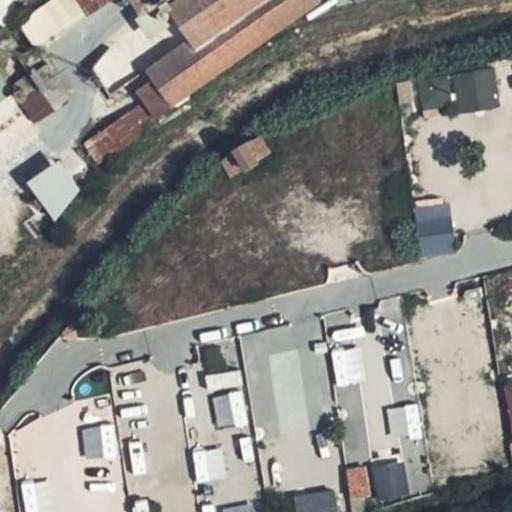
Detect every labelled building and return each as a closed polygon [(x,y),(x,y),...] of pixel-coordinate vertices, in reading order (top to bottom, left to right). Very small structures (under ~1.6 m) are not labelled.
[(0,0),(0,17),(17,10),(12,0),(0,0)] [(19,59),(29,75),(41,94),(59,82),(37,49),(114,0),(48,0),(17,20),(35,48),(19,59)] [(144,0),(150,8),(162,0),(144,0)] [(145,70),(153,82),(170,106),(319,1),(318,0),(267,0),(195,50),(188,40),(145,70)] [(176,0),(168,6),(188,40),(195,50),(267,0),(176,0)] [(12,43),(2,31),(0,31),(0,58),(4,64),(7,62),(12,43)] [(109,86),(126,68),(108,51),(91,68),(109,86)] [(494,70),(417,76),(421,114),(497,108),(494,70)] [(41,94),(29,75),(8,90),(33,125),(71,100),(59,82),(41,94)] [(143,104),(152,118),(170,106),(153,82),(136,92),(143,104)] [(97,166),(157,127),(152,118),(143,104),(83,145),(97,166)] [(245,169),(255,159),(246,148),(234,159),(245,169)] [(59,159),(26,180),(49,216),(82,195),(59,159)] [(50,218),(37,197),(25,204),(39,225),(50,218)] [(449,203),(415,206),(419,256),(454,253),(449,203)] [(295,327),(243,333),(253,439),(306,434),(295,327)] [(365,382),(362,347),(331,350),(334,384),(365,382)] [(358,405),(340,407),(345,463),(369,461),(363,401),(368,401),(366,382),(356,383),(358,405)] [(218,427),(246,423),(241,392),(213,396),(218,427)] [(387,407),(390,439),(421,436),(418,405),(387,407)] [(222,447),(194,450),(197,481),(225,479),(222,447)] [(403,461),(370,467),(377,500),(409,494),(403,461)] [(347,469),(349,498),(371,496),(368,467),(347,469)] [(48,511),(48,482),(23,482),(23,511),(48,511)] [(335,511),(333,489),(293,495),(295,511),(335,511)] [(221,511),(254,511),(253,503),(220,509),(221,511)]
